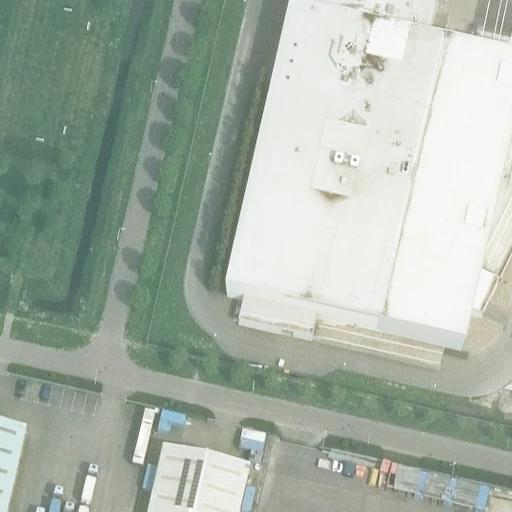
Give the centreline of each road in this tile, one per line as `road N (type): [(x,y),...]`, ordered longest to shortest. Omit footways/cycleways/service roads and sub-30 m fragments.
road 1 (tertiary): [(511,466),(105,376)]
road 2 (unclassified): [(105,376),(188,0)]
